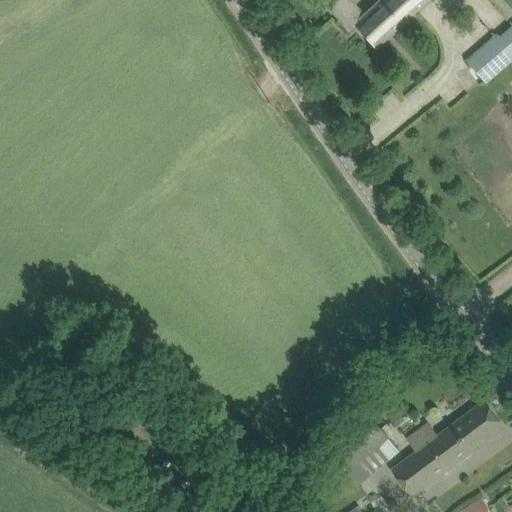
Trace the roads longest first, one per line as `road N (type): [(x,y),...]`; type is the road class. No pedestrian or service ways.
road 1 (unclassified): [(511,384),(372,199),(237,0)]
road 2 (track): [(438,284),(261,511)]
